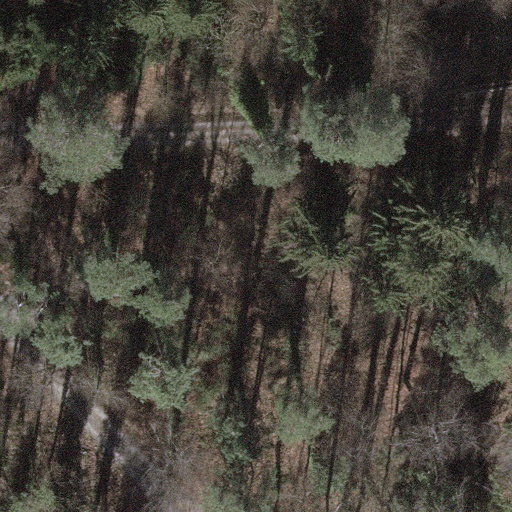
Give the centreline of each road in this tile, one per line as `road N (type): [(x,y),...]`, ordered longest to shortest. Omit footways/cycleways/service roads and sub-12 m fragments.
road 1 (track): [(511,113),(293,129),(0,134)]
road 2 (track): [(0,317),(194,511)]
